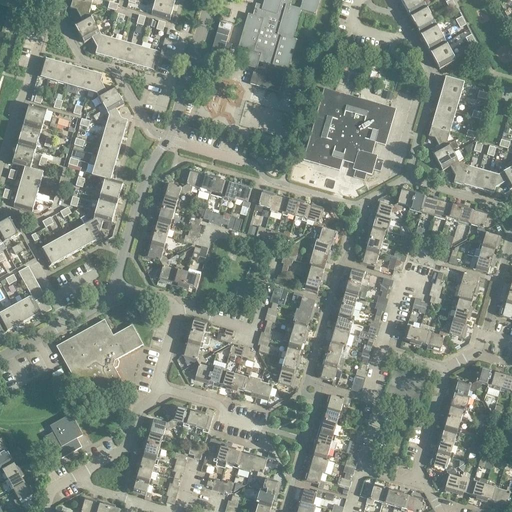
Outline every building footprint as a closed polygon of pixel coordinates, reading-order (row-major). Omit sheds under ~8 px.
[(92,5),(74,0),(73,0),(70,10),(76,11),(82,21),(90,16),(89,15),(92,5)] [(176,1),(170,0),(155,0),(154,6),(173,11),(176,1)] [(264,0),(263,6),(257,5),(253,16),(248,15),(239,48),(246,50),(241,65),(256,70),(259,62),(270,65),(267,77),(255,73),(252,85),(281,93),(287,70),(288,71),(297,41),(293,39),(301,11),(316,15),(320,0),(264,0)] [(426,7),(422,0),(417,0),(405,7),(410,16),(426,7)] [(173,11),(154,6),(151,16),(170,21),(173,11)] [(431,16),(426,7),(410,16),(415,25),(431,16)] [(95,26),(90,16),(82,21),(74,25),(79,35),(95,26)] [(436,25),(431,16),(415,25),(420,34),(436,25)] [(219,24),(208,64),(219,68),(224,50),(230,52),(231,46),(226,45),(231,27),(219,24)] [(441,34),(436,25),(420,34),(425,43),(441,34)] [(101,35),(95,26),(79,35),(84,44),(92,40),(101,35)] [(446,43),(441,34),(425,43),(430,52),(446,43)] [(102,37),(101,35),(92,40),(97,50),(96,56),(106,58),(111,40),(102,37)] [(121,42),(111,40),(106,58),(116,61),(121,42)] [(131,45),(121,42),(116,61),(125,64),(131,45)] [(451,52),(446,43),(430,52),(434,61),(451,52)] [(141,48),(131,45),(125,64),(135,67),(141,48)] [(151,51),(141,48),(135,67),(145,70),(151,51)] [(161,54),(151,51),(145,70),(155,73),(161,54)] [(456,61),(451,52),(434,61),(439,70),(456,61)] [(53,62),(43,59),(37,78),(47,81),(53,62)] [(63,65),(53,62),(47,81),(57,84),(63,65)] [(73,68),(63,65),(57,84),(67,86),(73,68)] [(83,71),(73,68),(67,86),(77,89),(83,71)] [(93,73),(83,71),(77,89),(87,92),(93,73)] [(103,76),(93,73),(87,92),(97,95),(98,97),(106,92),(101,82),(103,76)] [(465,83),(446,78),(443,88),(462,93),(465,83)] [(114,88),(106,92),(98,97),(103,106),(119,97),(114,88)] [(462,93),(443,88),(440,98),(459,103),(462,93)] [(326,91),(321,106),(305,163),(316,166),(341,173),(345,158),(349,159),(348,165),(356,167),(354,172),(357,173),(355,180),(361,182),(365,183),(367,176),(373,178),(374,172),(381,174),(385,163),(377,161),(378,159),(373,157),(376,145),(387,148),(397,112),(391,111),(326,91)] [(124,106),(119,97),(103,106),(108,115),(117,111),(124,106)] [(459,103),(440,98),(437,108),(456,113),(459,103)] [(47,111),(29,106),(27,116),(45,121),(47,111)] [(456,113),(437,108),(434,118),(453,123),(456,113)] [(122,120),(117,111),(108,115),(109,117),(106,126),(125,132),(128,122),(122,120)] [(45,121),(27,116),(24,125),(42,131),(45,121)] [(453,123),(434,118),(431,128),(450,133),(453,123)] [(199,132),(201,125),(190,122),(188,129),(199,132)] [(42,131),(24,125),(21,135),(39,141),(42,131)] [(125,132),(106,126),(103,136),(122,142),(125,132)] [(450,133),(431,128),(429,138),(434,139),(440,149),(448,144),(447,143),(450,133)] [(39,141),(21,135),(18,145),(36,151),(39,141)] [(122,142),(103,136),(101,146),(119,152),(122,142)] [(453,154),(448,144),(440,149),(432,154),(437,163),(453,154)] [(36,151),(18,145),(15,155),(33,161),(36,151)] [(119,152),(101,146),(98,156),(116,162),(119,152)] [(459,163),(453,154),(437,163),(442,172),(450,168),(459,163)] [(33,161),(15,155),(12,165),(24,169),(25,168),(30,170),(33,161)] [(116,162),(98,156),(95,166),(113,172),(116,162)] [(459,165),(459,163),(450,168),(455,178),(454,184),(464,187),(469,168),(459,165)] [(113,172),(95,166),(92,176),(105,180),(111,181),(113,172)] [(25,168),(24,169),(22,178),(41,184),(43,174),(30,170),(25,168)] [(479,171),(469,168),(464,187),(474,189),(479,171)] [(511,190),(511,174),(510,170),(500,175),(505,184),(509,192),(511,190)] [(187,186),(184,188),(187,194),(190,192),(191,187),(198,190),(199,190),(202,177),(203,177),(203,175),(191,171),(187,186)] [(489,173),(479,171),(474,189),(484,192),(489,173)] [(498,176),(489,173),(484,192),(493,195),(495,189),(505,184),(500,175),(498,176)] [(209,179),(203,177),(202,177),(199,190),(198,190),(198,192),(210,196),(215,178),(210,177),(209,179)] [(41,184),(22,178),(19,188),(38,194),(41,184)] [(221,180),(215,178),(210,196),(222,199),(227,184),(220,182),(221,180)] [(105,180),(102,189),(120,195),(123,185),(111,181),(105,180)] [(233,186),(227,184),(222,199),(235,203),(236,200),(235,200),(240,185),(234,184),(233,186)] [(163,197),(165,198),(178,201),(180,194),(184,196),(187,194),(184,188),(181,189),(166,185),(163,197)] [(252,189),(240,185),(235,200),(236,200),(244,202),(242,207),(249,209),(250,204),(247,203),(252,189)] [(38,194),(19,188),(16,198),(35,204),(38,194)] [(120,195),(102,189),(100,199),(117,205),(120,195)] [(398,204),(395,206),(399,212),(401,211),(403,206),(410,208),(414,193),(402,190),(398,204)] [(275,196),(263,192),(258,207),(256,206),(254,211),(261,213),(262,208),(270,210),(271,211),(275,196)] [(420,195),(414,193),(410,208),(409,210),(422,214),(426,199),(419,197),(420,195)] [(280,197),(275,196),(271,211),(270,210),(270,213),(282,216),(286,202),(280,200),(280,197)] [(35,204),(16,198),(13,208),(32,214),(35,204)] [(165,198),(163,204),(161,203),(159,209),(174,213),(176,206),(178,207),(180,202),(178,201),(165,198)] [(117,205),(100,199),(97,209),(115,215),(117,205)] [(432,201),(426,199),(422,214),(434,217),(439,200),(433,199),(432,201)] [(444,202),(439,200),(434,217),(446,221),(450,206),(443,204),(444,202)] [(293,204),(286,202),(282,216),(287,218),(288,216),(295,218),(299,203),(293,201),(293,204)] [(305,204),(299,203),(295,218),(302,220),(302,222),(307,223),(308,221),(307,221),(311,209),(310,208),(304,207),(305,204)] [(378,203),(374,216),(389,220),(389,219),(391,212),(396,214),(399,212),(395,206),(393,207),(378,203)] [(311,206),(310,208),(311,209),(307,221),(308,221),(315,223),(313,228),(315,230),(321,227),(320,225),(324,210),(311,206)] [(457,208),(450,206),(446,221),(458,224),(463,207),(457,206),(457,208)] [(468,209),(463,207),(458,224),(470,228),(471,226),(471,225),(474,213),(468,211),(468,209)] [(115,215),(97,209),(94,219),(103,222),(112,224),(115,215)] [(174,213),(159,209),(158,214),(156,214),(154,221),(173,226),(174,221),(172,221),(174,213)] [(474,211),(474,213),(471,225),(471,226),(478,228),(476,232),(478,235),(484,232),(483,229),(487,214),(474,211)] [(217,217),(211,215),(211,216),(209,221),(210,221),(209,225),(214,226),(217,217)] [(389,220),(374,216),(372,221),(375,221),(373,228),(388,232),(391,220),(389,219),(389,220)] [(223,218),(217,217),(214,226),(220,228),(221,225),(223,220),(223,218)] [(21,235),(12,219),(3,223),(12,240),(21,235)] [(103,222),(94,219),(93,221),(85,226),(94,243),(103,238),(100,232),(103,222)] [(232,219),(229,229),(234,231),(237,220),(232,219)] [(173,226),(154,221),(152,228),(154,229),(152,233),(167,238),(169,231),(172,231),(173,226)] [(12,240),(3,223),(0,225),(0,238),(3,245),(12,240)] [(201,228),(199,227),(194,226),(191,225),(190,231),(200,234),(201,228)] [(94,243),(85,226),(76,231),(85,248),(94,243)] [(322,230),(321,227),(315,230),(316,233),(321,235),(319,242),(331,245),(331,246),(333,247),(337,234),(322,230)] [(265,230),(259,228),(256,238),(262,239),(263,237),(265,232),(265,230)] [(388,232),(373,228),(371,234),(369,234),(367,240),(382,244),(384,237),(386,237),(388,232)] [(85,248),(76,231),(67,236),(76,253),(85,248)] [(277,233),(271,231),(271,233),(269,238),(268,241),(274,243),(277,233)] [(486,234),(484,232),(478,235),(479,238),(484,239),(482,246),(482,247),(495,250),(497,251),(501,238),(486,234)] [(167,238),(152,233),(151,239),(153,240),(151,246),(164,250),(166,251),(167,246),(165,245),(167,238)] [(76,253),(67,236),(58,241),(67,258),(76,253)] [(388,246),(382,244),(367,240),(366,245),(368,245),(366,252),(379,256),(381,257),(382,252),(386,253),(388,246)] [(67,258),(58,241),(48,246),(58,263),(67,258)] [(317,241),(313,253),(330,258),(332,253),(329,252),(331,246),(331,245),(319,242),(317,241)] [(160,262),(162,265),(168,261),(166,259),(162,257),(164,250),(151,246),(149,245),(145,258),(160,262)] [(58,263),(48,246),(39,251),(49,268),(58,263)] [(480,246),(478,251),(476,250),(474,257),(479,259),(494,263),(495,258),(493,257),(495,250),(482,247),(482,246),(480,246)] [(201,250),(200,255),(199,257),(206,259),(208,249),(202,247),(201,250)] [(449,252),(443,250),(439,261),(446,263),(449,252)] [(364,251),(360,264),(374,268),(374,271),(379,272),(381,266),(376,264),(379,256),(366,252),(364,251)] [(287,252),(285,252),(283,258),(293,261),(295,255),(292,254),(287,253),(287,252)] [(330,258),(313,253),(309,265),(324,270),(326,263),(328,264),(330,258)] [(494,263),(479,259),(477,266),(474,265),(473,270),(487,275),(489,268),(492,269),(494,263)] [(396,261),(390,260),(387,269),(393,271),(396,261)] [(169,264),(168,261),(162,265),(163,267),(159,282),(171,286),(172,283),(175,271),(168,269),(169,264)] [(400,262),(396,261),(393,271),(402,273),(405,264),(400,262)] [(303,277),(308,278),(323,283),(325,277),(322,276),(324,270),(309,265),(306,265),(303,277)] [(28,267),(18,273),(21,278),(31,272),(28,267)] [(176,268),(175,271),(172,283),(171,286),(178,287),(183,289),(188,274),(180,272),(181,270),(176,268)] [(367,274),(345,268),(343,275),(348,277),(346,282),(361,286),(363,279),(365,279),(367,274)] [(31,272),(21,278),(24,283),(34,277),(31,272)] [(479,278),(464,273),(461,286),(478,291),(479,285),(477,285),(479,278)] [(195,277),(188,274),(183,289),(189,291),(189,288),(197,290),(201,276),(195,274),(195,277)] [(34,277),(24,283),(27,288),(37,282),(34,277)] [(323,283),(308,278),(306,286),(304,285),(302,290),(317,294),(319,287),(322,288),(323,283)] [(37,282),(27,288),(29,292),(39,287),(37,282)] [(361,286),(346,282),(345,287),(347,288),(345,295),(360,299),(361,294),(359,293),(361,286)] [(478,291),(461,286),(457,298),(472,302),(474,296),(476,297),(478,291)] [(39,287),(29,292),(32,297),(42,292),(39,287)] [(275,288),(270,303),(273,304),(277,305),(280,306),(285,291),(275,288)] [(32,297),(23,302),(32,319),(41,314),(45,312),(46,314),(52,310),(45,297),(42,292),(32,297)] [(303,296),(298,295),(296,302),(301,303),(299,311),(298,311),(314,316),(317,303),(303,299),(303,296)] [(360,299),(345,295),(343,301),(341,300),(339,306),(354,310),(356,303),(358,304),(360,299)] [(32,319),(23,302),(19,296),(15,298),(18,304),(14,307),(23,324),(32,319)] [(472,302),(457,298),(456,303),(458,304),(456,311),(471,315),(472,310),(470,309),(472,302)] [(503,305),(500,317),(511,320),(511,307),(506,305),(503,305)] [(354,310),(339,306),(338,311),(340,312),(338,319),(353,323),(354,318),(352,317),(354,310)] [(23,324),(14,307),(5,312),(14,329),(23,324)] [(296,310),(293,323),(308,327),(310,320),(312,321),(314,316),(298,311),(299,311),(296,310)] [(471,315),(456,311),(454,318),(452,317),(450,323),(452,323),(465,327),(465,326),(467,320),(469,321),(471,315)] [(14,329),(5,312),(0,314),(0,324),(5,334),(14,329)] [(265,321),(267,322),(272,323),(272,324),(275,324),(277,318),(266,315),(265,321)] [(353,323),(338,319),(336,325),(334,325),(332,330),(349,335),(353,323)] [(209,325),(195,320),(193,327),(190,327),(189,332),(203,336),(206,329),(208,330),(209,325)] [(105,321),(72,339),(56,347),(83,396),(84,395),(85,397),(80,399),(83,405),(100,395),(97,390),(100,389),(106,399),(126,389),(115,370),(113,367),(115,361),(117,360),(118,360),(143,346),(132,326),(113,337),(105,321)] [(308,327),(293,323),(291,328),(294,329),(292,336),(307,340),(310,327),(308,327)] [(452,323),(450,330),(446,329),(443,330),(447,337),(449,335),(464,340),(467,327),(465,326),(465,327),(452,323)] [(413,327),(408,325),(403,340),(410,342),(409,344),(415,346),(419,331),(412,329),(413,327)] [(421,326),(419,331),(415,346),(421,348),(421,345),(428,347),(432,335),(432,333),(428,332),(429,328),(421,326)] [(349,335),(332,330),(331,336),(333,336),(331,343),(346,347),(349,335)] [(447,337),(443,330),(440,332),(439,337),(432,335),(428,347),(427,349),(439,353),(444,338),(447,337)] [(203,336),(189,332),(187,338),(189,338),(188,345),(187,345),(200,349),(202,350),(204,344),(208,345),(209,338),(203,336)] [(287,343),(286,347),(303,352),(307,340),(292,336),(286,334),(284,342),(287,343)] [(260,346),(265,348),(268,348),(270,342),(259,340),(258,346),(260,346)] [(346,347),(331,343),(329,350),(327,349),(325,354),(340,359),(342,352),(345,352),(346,347)] [(197,361),(198,364),(204,360),(203,357),(198,356),(200,349),(187,345),(188,345),(185,344),(181,357),(197,361)] [(303,352),(286,347),(284,352),(287,353),(285,360),(300,364),(303,352)] [(340,359),(325,354),(324,360),(326,360),(324,367),(337,371),(336,371),(339,372),(340,367),(338,366),(340,359)] [(206,363),(204,360),(198,364),(199,366),(195,381),(208,385),(212,370),(205,368),(206,363)] [(300,364),(285,360),(283,367),(280,367),(279,372),(281,373),(281,372),(294,376),(294,375),(296,369),(298,370),(300,364)] [(322,366),(318,379),(333,383),(332,386),(337,387),(339,381),(334,379),(336,371),(337,371),(324,367),(322,366)] [(212,368),(212,370),(208,385),(213,386),(214,384),(220,386),(225,371),(212,368)] [(476,383),(473,384),(477,391),(480,389),(481,385),(488,387),(492,374),(493,372),(480,368),(476,383)] [(230,373),(225,371),(220,386),(227,388),(226,390),(232,392),(236,377),(229,375),(230,373)] [(281,372),(281,373),(279,380),(275,378),(272,380),(275,386),(278,384),(292,389),(296,376),(294,375),(294,376),(281,372)] [(498,376),(492,374),(488,387),(487,389),(500,392),(505,376),(499,374),(498,376)] [(356,376),(352,391),(361,394),(365,379),(356,376)] [(510,377),(505,376),(500,392),(511,395),(511,380),(509,379),(510,377)] [(243,379),(236,377),(232,392),(237,393),(238,391),(245,393),(249,378),(244,377),(243,379)] [(261,382),(249,378),(245,393),(251,395),(251,397),(256,398),(260,384),(261,384),(261,382)] [(275,386),(272,380),(269,381),(268,386),(261,384),(260,384),(256,398),(268,402),(273,387),(275,386)] [(456,382),(452,394),(467,398),(469,391),(474,392),(477,391),(473,384),(471,386),(456,382)] [(467,398),(452,394),(451,399),(453,400),(451,407),(466,411),(470,399),(467,398)] [(343,401),(329,396),(325,409),(327,410),(340,413),(342,405),(347,406),(349,399),(344,398),(343,401)] [(172,422),(169,423),(173,429),(175,428),(177,423),(184,425),(188,413),(188,412),(189,410),(176,407),(172,422)] [(466,411),(451,407),(449,413),(447,413),(445,418),(460,422),(462,415),(465,416),(466,411)] [(201,414),(189,410),(188,412),(188,413),(184,425),(183,427),(188,429),(189,426),(196,428),(201,414)] [(205,415),(201,414),(196,428),(204,431),(203,433),(208,434),(214,413),(207,410),(205,415)] [(327,410),(325,416),(323,416),(322,421),(336,425),(338,418),(341,419),(342,413),(340,413),(327,410)] [(361,412),(359,418),(369,421),(371,415),(361,412)] [(83,436),(71,415),(50,427),(53,433),(45,438),(58,461),(77,451),(72,442),(83,436)] [(460,422),(445,418),(444,424),(446,424),(444,431),(459,435),(460,430),(458,430),(460,422)] [(148,433),(150,433),(163,437),(163,436),(165,429),(170,431),(173,429),(169,423),(167,425),(152,420),(148,433)] [(336,425),(322,421),(318,433),(335,438),(337,433),(334,432),(336,425)] [(459,435),(444,431),(442,438),(440,437),(439,442),(453,446),(455,439),(458,440),(459,435)] [(150,433),(149,439),(146,439),(145,445),(160,449),(162,442),(164,442),(166,437),(163,436),(163,437),(150,433)] [(335,438),(318,433),(315,445),(329,449),(331,442),(334,443),(335,438)] [(0,440),(0,455),(9,451),(3,439),(0,440)] [(349,442),(345,454),(351,456),(356,457),(358,451),(360,452),(362,445),(349,442)] [(453,446),(439,442),(437,448),(439,449),(437,455),(450,459),(452,460),(453,455),(456,455),(458,448),(453,446)] [(160,449),(145,445),(143,450),(145,451),(143,457),(158,462),(160,457),(158,456),(160,449)] [(329,449),(315,445),(313,451),(316,451),(314,458),(328,462),(330,457),(327,457),(329,449)] [(225,450),(218,448),(214,462),(217,463),(216,466),(225,469),(226,464),(231,449),(225,448),(225,450)] [(236,451),(231,449),(226,464),(234,466),(233,468),(238,470),(242,455),(236,453),(236,451)] [(12,456),(9,451),(0,455),(0,469),(13,463),(10,457),(12,456)] [(446,471),(448,474),(454,470),(453,468),(448,466),(450,459),(437,455),(435,454),(431,467),(446,471)] [(249,457),(242,455),(238,470),(250,474),(251,471),(255,456),(249,455),(249,457)] [(268,460),(255,456),(251,471),(258,473),(257,478),(258,481),(264,477),(263,475),(268,460)] [(158,462),(143,457),(142,464),(139,463),(138,469),(153,473),(155,466),(157,466),(158,462)] [(328,462),(314,458),(312,465),(309,464),(308,470),(323,474),(325,475),(328,462)] [(16,469),(13,463),(0,469),(0,471),(2,475),(4,473),(8,480),(21,473),(18,468),(16,469)] [(345,467),(344,473),(346,474),(344,480),(349,481),(351,475),(353,476),(355,470),(345,467)] [(158,475),(153,473),(138,469),(136,474),(138,475),(137,481),(136,481),(149,485),(151,486),(153,481),(156,482),(158,475)] [(323,474),(308,470),(304,482),(319,486),(318,489),(323,490),(325,483),(320,482),(323,474)] [(456,473),(454,470),(448,474),(449,476),(445,491),(457,495),(462,480),(461,480),(454,478),(456,473)] [(24,478),(21,473),(8,480),(11,486),(9,488),(12,492),(14,491),(25,485),(25,484),(22,479),(24,478)] [(266,480),(264,477),(258,481),(259,484),(264,485),(262,492),(277,497),(281,484),(266,480)] [(462,477),(461,480),(462,480),(457,495),(463,496),(463,494),(470,496),(474,481),(462,477)] [(339,478),(337,485),(349,488),(351,482),(349,481),(339,478)] [(134,481),(131,493),(145,497),(145,500),(150,502),(152,495),(147,493),(149,485),(136,481),(137,481),(134,481)] [(208,482),(206,487),(212,488),(212,491),(218,493),(221,483),(214,481),(214,483),(208,482)] [(479,482),(474,481),(470,496),(476,498),(476,500),(481,502),(486,487),(478,485),(479,482)] [(221,483),(218,493),(224,494),(225,492),(226,487),(233,489),(234,484),(228,482),(227,485),(221,483)] [(27,483),(25,484),(25,485),(14,491),(18,499),(14,501),(17,507),(22,505),(20,502),(34,495),(27,483)] [(237,484),(234,493),(245,487),(237,484)] [(387,489),(374,485),(370,500),(367,499),(366,505),(373,506),(374,502),(382,504),(383,504),(386,492),(387,492),(387,489)] [(493,489),(486,487),(481,502),(487,503),(487,501),(494,503),(498,490),(499,488),(493,487),(493,489)] [(506,493),(498,490),(494,503),(493,505),(506,509),(510,494),(511,494),(511,489),(507,488),(506,493)] [(167,501),(175,503),(178,493),(168,490),(167,494),(169,495),(167,501)] [(316,494),(302,490),(298,503),(313,507),(313,506),(315,500),(320,501),(322,494),(317,492),(316,494)] [(260,491),(257,503),(272,508),(273,501),(276,502),(277,497),(262,492),(260,491)] [(393,493),(387,492),(386,492),(383,504),(382,504),(381,506),(387,508),(387,506),(395,508),(399,493),(393,491),(393,493)] [(405,494),(399,493),(395,508),(402,510),(401,511),(406,511),(407,511),(410,499),(410,498),(404,497),(405,494)] [(326,494),(324,500),(332,502),(334,497),(326,494)] [(411,496),(410,498),(410,499),(407,511),(410,511),(419,511),(424,500),(411,496)] [(81,511),(95,511),(97,505),(98,505),(98,502),(86,499),(81,511)] [(270,511),(272,508),(257,503),(255,508),(257,509),(256,511),(270,511)] [(313,507),(298,503),(297,508),(299,509),(298,511),(314,511),(316,507),(313,506),(313,507)]
